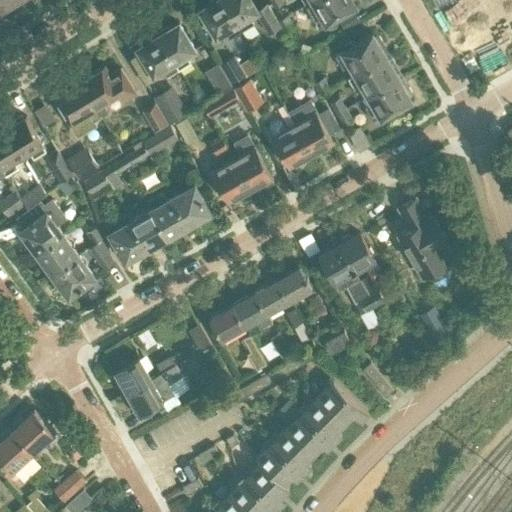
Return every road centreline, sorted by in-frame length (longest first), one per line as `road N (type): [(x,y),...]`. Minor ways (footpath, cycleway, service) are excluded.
road 1 (residential): [(55,350),(469,113)]
road 2 (residential): [(316,511),(385,436),(511,325)]
road 3 (residential): [(148,511),(55,350)]
road 4 (residential): [(511,247),(469,113)]
road 5 (residential): [(0,71),(111,2)]
road 6 (residential): [(469,113),(408,0)]
